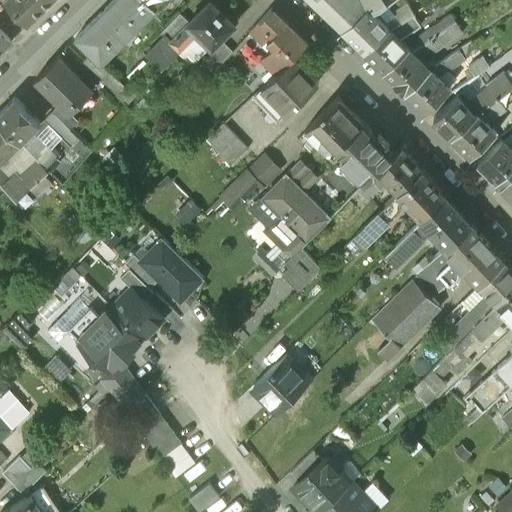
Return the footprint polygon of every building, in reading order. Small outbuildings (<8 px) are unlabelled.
[(27,26),(44,10),(34,0),(4,0),(6,1),(4,2),(27,26)] [(34,0),(44,10),(53,0),(34,0)] [(114,0),(76,38),(91,53),(101,64),(103,62),(156,10),(146,0),(114,0)] [(146,0),(156,10),(166,0),(146,0)] [(223,10),(213,0),(212,0),(171,41),(180,51),(181,52),(199,34),(213,48),(239,21),(226,8),(223,10)] [(311,0),(342,30),(367,8),(371,12),(372,12),(380,8),(390,0),(358,0),(357,1),(356,0),(311,0)] [(394,12),(400,22),(413,14),(414,13),(408,3),(394,12)] [(367,8),(342,30),(364,52),(389,29),(371,12),(367,8)] [(308,44),(285,22),(271,9),(258,23),(272,36),(266,42),(267,43),(274,49),(263,60),(275,74),(293,57),(308,44)] [(389,29),(400,40),(421,26),(413,14),(400,22),(389,29)] [(423,46),(424,45),(436,36),(446,29),(440,22),(418,38),(423,46)] [(272,36),(258,23),(249,33),(263,48),(267,43),(266,42),(272,36)] [(0,52),(11,42),(0,29),(0,52)] [(389,29),(364,52),(365,53),(384,71),(409,49),(400,40),(389,29)] [(424,45),(433,54),(443,45),(436,36),(424,45)] [(212,73),(233,48),(222,39),(201,64),(212,73)] [(180,51),(171,41),(163,49),(172,59),(180,51)] [(409,49),(384,71),(405,92),(430,69),(421,61),(430,54),(433,54),(424,45),(423,46),(413,53),(409,49)] [(438,77),(464,59),(462,56),(458,58),(454,52),(430,69),(438,77)] [(91,53),(82,62),(117,95),(126,86),(103,62),(101,64),(91,53)] [(93,90),(59,55),(36,76),(71,112),(93,90)] [(318,83),(293,57),(275,74),(262,86),(287,112),(318,83)] [(480,57),(467,63),(476,75),(489,65),(480,57)] [(438,77),(430,69),(405,92),(425,111),(449,88),(438,77)] [(483,110),(489,105),(497,99),(492,92),(497,89),(494,85),(475,99),(483,110)] [(456,97),(433,119),(452,138),(476,114),(476,115),(483,110),(475,99),(465,106),(456,97)] [(32,129),(40,122),(14,98),(0,112),(0,120),(20,141),(32,129)] [(366,128),(337,98),(325,110),(325,109),(322,112),(323,112),(305,130),(333,159),(340,152),(351,141),(352,142),(366,128)] [(489,105),(496,116),(509,106),(507,102),(503,105),(498,98),(497,99),(489,105)] [(476,114),(452,138),(470,156),(495,132),(483,120),(487,117),(493,118),(496,116),(489,105),(483,110),(476,115),(476,114)] [(11,174),(0,161),(3,158),(6,161),(10,156),(8,153),(20,141),(0,120),(0,181),(1,183),(11,174)] [(224,122),(207,138),(232,165),(249,149),(224,122)] [(55,152),(32,129),(20,141),(37,159),(39,161),(48,153),(51,156),(55,152)] [(369,131),(355,145),(352,142),(351,141),(340,152),(368,180),(371,177),(393,156),(393,155),(369,131)] [(511,149),(502,139),(477,163),(478,164),(496,181),(511,165),(511,149)] [(401,147),(393,155),(393,156),(371,177),(381,187),(387,182),(398,193),(422,170),(401,147)] [(264,153),(247,171),(255,179),(272,162),(264,153)] [(37,159),(24,171),(34,183),(49,171),(39,161),(37,159)] [(286,176),(272,162),(255,179),(260,184),(269,193),(286,176)] [(511,165),(496,181),(511,199),(511,165)] [(280,215),(304,191),(310,184),(294,168),(286,176),(269,193),(264,198),(280,215)] [(398,193),(366,225),(376,235),(400,211),(401,201),(403,199),(422,220),(446,196),(422,170),(398,193)] [(24,171),(16,178),(27,190),(34,183),(24,171)] [(233,211),(260,184),(255,179),(247,171),(220,197),(233,211)] [(11,174),(1,183),(17,200),(27,190),(16,178),(13,173),(11,174)] [(368,200),(381,187),(371,177),(368,180),(358,190),(368,200)] [(304,191),(280,215),(266,229),(263,232),(289,258),(301,246),(307,240),(330,217),(323,210),(322,210),(304,191)] [(470,223),(446,196),(422,220),(394,246),(402,254),(406,258),(433,232),(446,247),(470,223)] [(266,229),(280,215),(264,198),(250,212),(266,229)] [(495,251),(470,223),(446,247),(417,274),(423,280),(437,294),(458,274),(459,266),(469,276),(470,275),(495,251)] [(366,244),(376,235),(366,225),(356,234),(366,244)] [(161,239),(142,259),(161,277),(181,297),(201,277),(161,239)] [(289,258),(286,261),(290,265),(283,272),(300,289),(322,267),(301,246),(289,258)] [(402,254),(394,246),(385,256),(392,263),(402,254)] [(135,251),(125,261),(151,287),(161,277),(142,259),(135,251)] [(474,306),(484,316),(511,288),(511,269),(495,251),(470,275),(480,285),(462,303),(469,311),(474,306)] [(131,286),(131,285),(145,298),(153,290),(151,287),(129,266),(120,275),(131,286)] [(423,280),(417,274),(371,319),(407,356),(417,346),(413,341),(416,338),(413,335),(440,308),(418,285),(423,280)] [(112,305),(143,335),(144,336),(163,316),(145,298),(131,285),(131,286),(112,305)] [(511,288),(484,316),(493,325),(502,316),(503,312),(511,320),(511,288)] [(98,356),(110,368),(121,357),(122,358),(133,347),(132,346),(143,335),(112,305),(111,304),(100,315),(90,305),(69,327),(78,337),(77,338),(96,357),(98,356)] [(484,316),(474,306),(469,311),(443,336),(449,341),(441,349),(446,354),(454,346),(484,316)] [(493,325),(484,316),(454,346),(463,355),(493,325)] [(297,369),(297,364),(286,352),(253,385),(278,410),(308,381),(297,369)] [(511,353),(497,367),(501,371),(504,368),(507,372),(499,380),(507,389),(511,384),(511,353)] [(501,371),(497,367),(467,396),(482,412),(507,389),(499,380),(507,372),(504,368),(501,371)] [(110,388),(121,380),(110,368),(102,377),(110,388)] [(110,388),(124,407),(144,392),(130,373),(121,380),(110,388)] [(0,380),(0,437),(12,428),(0,414),(0,394),(6,388),(0,380)] [(124,407),(140,428),(160,413),(144,392),(124,407)] [(511,409),(501,419),(511,430),(511,428),(511,409)] [(140,428),(161,457),(180,443),(181,442),(160,413),(140,428)] [(161,457),(175,476),(194,462),(180,443),(161,457)] [(299,480),(323,458),(313,448),(291,470),(299,480)] [(20,455),(3,472),(13,482),(30,466),(20,455)] [(318,510),(348,482),(340,473),(340,465),(334,458),(325,457),(324,456),(323,458),(299,480),(293,486),(299,493),(302,493),(318,510)] [(36,460),(30,466),(13,482),(23,492),(46,470),(36,460)] [(351,480),(348,482),(318,510),(316,511),(374,511),(378,508),(359,488),(351,480)] [(209,482),(189,496),(199,510),(219,496),(209,482)] [(3,511),(45,511),(32,493),(3,511)]
